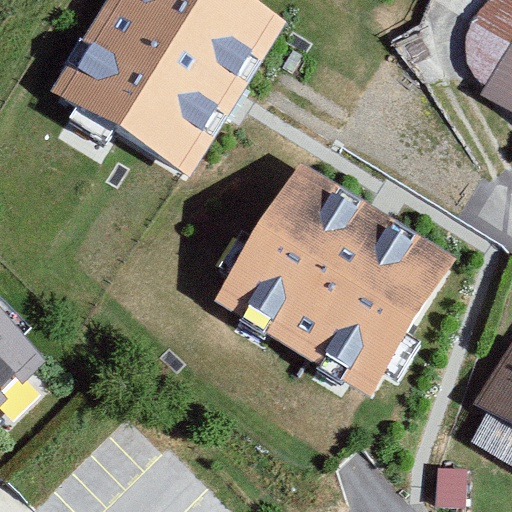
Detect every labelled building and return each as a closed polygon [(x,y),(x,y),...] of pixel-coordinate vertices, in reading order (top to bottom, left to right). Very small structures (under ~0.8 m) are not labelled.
[(192,174),(287,22),(251,0),(98,0),(46,84),(192,174)] [(511,6),(511,5),(485,11),(464,39),(465,76),(487,102),(478,117),(511,135),(511,6)] [(457,265),(302,163),(215,294),(370,397),(457,265)] [(0,310),(0,407),(49,360),(0,310)] [(511,382),(483,431),(511,448),(511,382)]
